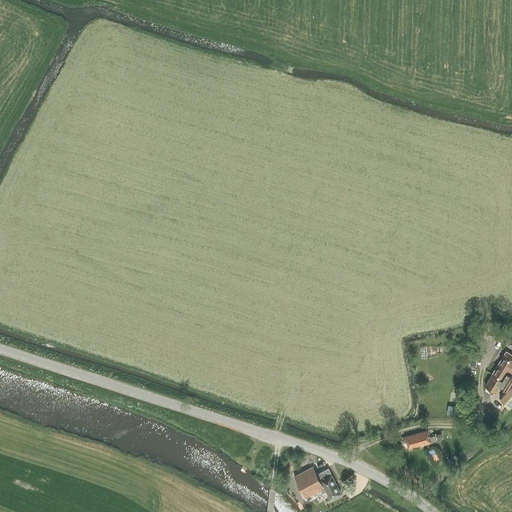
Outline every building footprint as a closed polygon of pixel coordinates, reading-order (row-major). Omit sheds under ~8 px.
[(511,354),(507,351),(492,374),(503,380),(507,373),(510,376),(511,373),(511,354)] [(486,386),(496,392),(500,386),(503,388),(510,376),(507,373),(503,380),(492,374),(486,386)] [(511,386),(501,399),(510,408),(511,405),(511,386)] [(461,407),(448,405),(447,414),(460,416),(461,407)] [(406,437),(409,449),(436,441),(435,436),(430,437),(428,431),(406,437)] [(313,466),(294,476),(305,498),(321,490),(323,494),(327,492),(330,498),(341,493),(329,468),(318,474),(313,466)]
